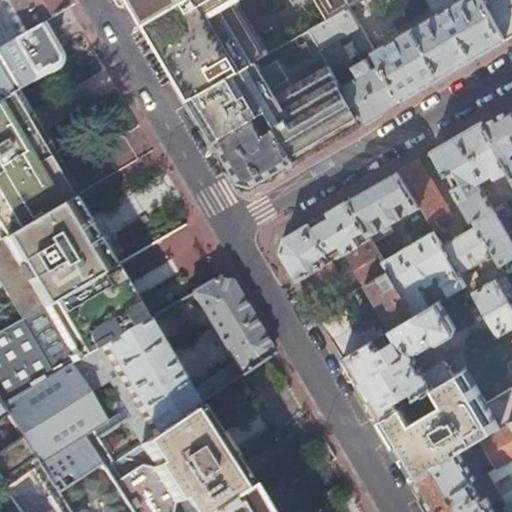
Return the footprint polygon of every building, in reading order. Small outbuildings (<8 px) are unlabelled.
[(65,0),(0,0),(0,29),(8,42),(38,25),(39,24),(70,6),(65,0)] [(137,0),(133,3),(145,23),(184,0),(137,0)] [(242,71),(258,61),(226,7),(238,0),(184,0),(145,23),(169,63),(191,101),(242,71)] [(318,0),(330,20),(349,9),(363,0),(318,0)] [(375,53),(403,100),(456,69),(507,39),(485,5),(482,0),(463,0),(456,4),(454,1),(453,0),(425,0),(426,0),(432,10),(435,15),(375,51),(375,53)] [(511,0),(493,0),(485,5),(507,39),(511,36),(511,0)] [(375,51),(349,9),(330,20),(309,32),(335,76),(348,69),(351,64),(341,47),(331,52),(328,47),(354,32),(353,39),(362,55),(369,58),(353,67),(360,79),(343,89),(363,123),(381,113),(403,100),(375,53),(375,51)] [(8,42),(0,46),(0,100),(10,95),(15,92),(45,75),(46,76),(50,74),(53,71),(56,68),(58,65),(58,60),(57,56),(39,24),(38,25),(8,42)] [(335,76),(309,32),(258,61),(242,71),(267,112),(273,123),(297,162),(363,123),(343,89),(335,76)] [(267,112),(242,71),(191,101),(205,125),(215,142),(255,119),(267,112)] [(66,190),(70,198),(76,194),(15,92),(10,95),(66,190)] [(0,230),(4,237),(70,198),(66,190),(10,95),(0,100),(0,230)] [(511,104),(484,121),(511,171),(511,104)] [(255,119),(215,142),(239,182),(255,186),(297,162),(273,123),(268,126),(271,132),(264,136),(255,119)] [(494,255),(501,266),(511,259),(511,239),(497,214),(505,209),(502,205),(494,209),(479,184),(494,175),(497,180),(511,171),(484,121),(461,135),(433,151),(448,176),(450,175),(457,179),(461,186),(456,189),(478,226),(494,255)] [(398,171),(420,208),(434,232),(439,240),(446,236),(441,228),(446,225),(442,218),(449,213),(419,160),(418,160),(398,171)] [(371,239),(374,243),(393,232),(389,226),(420,208),(398,171),(375,185),(349,200),(367,231),(371,239)] [(0,239),(0,282),(23,320),(44,308),(112,268),(95,240),(88,229),(89,228),(87,225),(72,201),(70,198),(4,237),(0,239)] [(344,254),(346,253),(360,245),(355,237),(367,231),(349,200),(317,219),(285,238),(281,253),(298,282),(309,275),(313,273),(331,262),(328,257),(326,260),(324,261),(322,257),(340,246),(344,254)] [(91,223),(87,225),(89,228),(88,229),(95,240),(100,237),(91,223)] [(443,247),(466,286),(472,283),(466,272),(494,255),(478,226),(443,247)] [(391,272),(416,316),(432,307),(419,286),(423,284),(424,285),(426,285),(427,287),(433,283),(432,282),(434,279),(433,278),(438,275),(450,296),(466,286),(443,247),(439,240),(434,232),(385,261),(391,272)] [(346,253),(366,287),(391,272),(385,261),(374,243),(371,239),(360,245),(346,253)] [(339,275),(332,262),(331,262),(313,273),(321,286),(339,275)] [(501,266),(473,282),(479,290),(472,294),(498,338),(511,329),(511,293),(510,290),(505,293),(497,280),(506,274),(501,266)] [(68,358),(71,363),(144,320),(114,267),(112,268),(44,308),(72,355),(68,358)] [(366,287),(392,331),(416,316),(391,272),(366,287)] [(298,282),(312,305),(314,303),(312,299),(320,294),(309,275),(298,282)] [(217,278),(144,320),(71,363),(52,374),(1,404),(35,457),(57,493),(100,465),(103,470),(198,405),(273,354),(266,342),(241,299),(231,281),(217,278)] [(329,295),(335,305),(351,296),(345,285),(329,295)] [(416,316),(392,331),(397,340),(383,349),(376,347),(373,342),(344,359),(365,394),(380,419),(466,368),(475,363),(469,352),(448,365),(443,362),(428,371),(427,373),(421,371),(421,369),(413,355),(434,342),(439,343),(454,335),(455,329),(440,302),(432,307),(416,316)] [(373,342),(385,334),(382,329),(377,332),(372,324),(359,331),(345,310),(323,323),(344,359),(373,342)] [(0,402),(1,404),(52,374),(21,321),(0,332),(0,402)] [(466,368),(380,419),(397,447),(416,479),(461,452),(483,439),(511,422),(511,388),(487,403),(466,368)] [(0,481),(35,457),(1,404),(0,402),(0,481)] [(198,405),(103,470),(129,511),(210,511),(247,487),(228,454),(217,437),(198,405)] [(511,511),(511,422),(483,439),(501,470),(494,469),(485,474),(508,511),(511,511)] [(224,432),(217,437),(228,454),(235,449),(224,432)] [(365,511),(349,484),(322,437),(286,461),(316,511),(365,511)] [(461,452),(416,479),(435,511),(496,511),(492,504),(487,507),(472,482),(477,479),(461,452)] [(35,457),(0,481),(0,487),(17,511),(69,511),(57,493),(35,457)] [(261,511),(247,487),(210,511),(261,511)]
